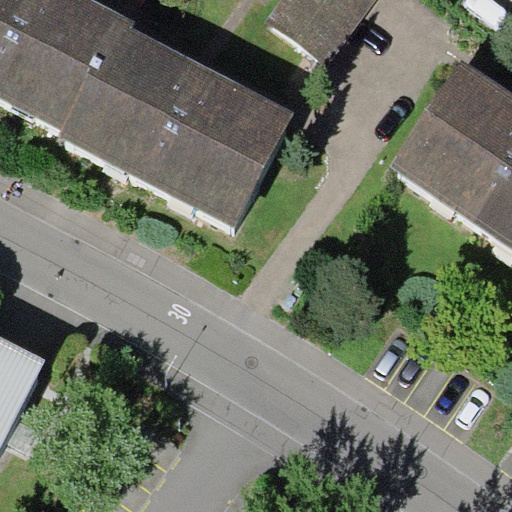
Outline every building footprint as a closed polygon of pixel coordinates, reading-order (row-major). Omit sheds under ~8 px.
[(0,0),(0,108),(50,135),(110,20),(70,0),(0,0)] [(336,50),(370,0),(281,0),(276,9),(336,50)] [(234,232),(295,117),(110,20),(50,135),(234,232)] [(511,253),(511,106),(465,74),(396,171),(511,253)] [(0,493),(46,404),(0,380),(0,493)]
